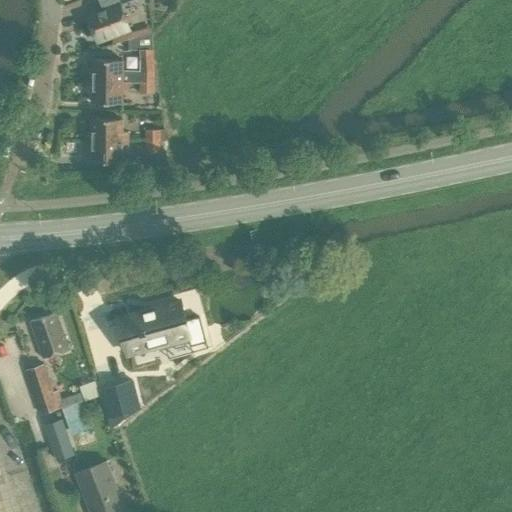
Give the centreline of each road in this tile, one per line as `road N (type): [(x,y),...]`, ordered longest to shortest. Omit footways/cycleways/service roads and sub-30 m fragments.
road 1 (primary): [(0,239),(232,214),(511,159)]
road 2 (residential): [(21,154),(44,57),(42,0)]
